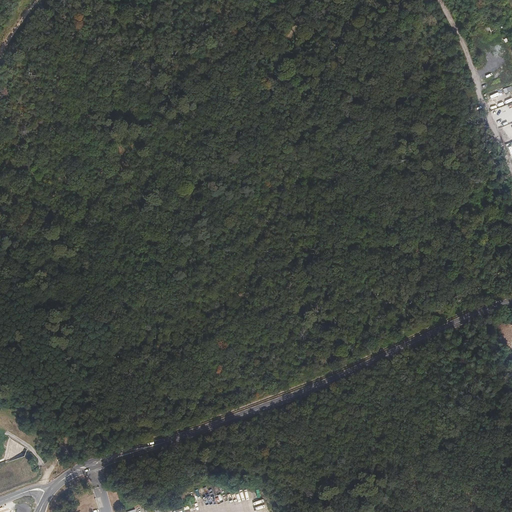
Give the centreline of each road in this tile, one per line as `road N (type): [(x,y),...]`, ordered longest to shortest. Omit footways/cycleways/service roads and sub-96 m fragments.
road 1 (track): [(303,0),(279,50),(180,172),(149,227),(70,474)]
road 2 (secondary): [(48,493),(70,474),(318,385),(511,301)]
road 3 (unclassified): [(511,171),(440,0)]
